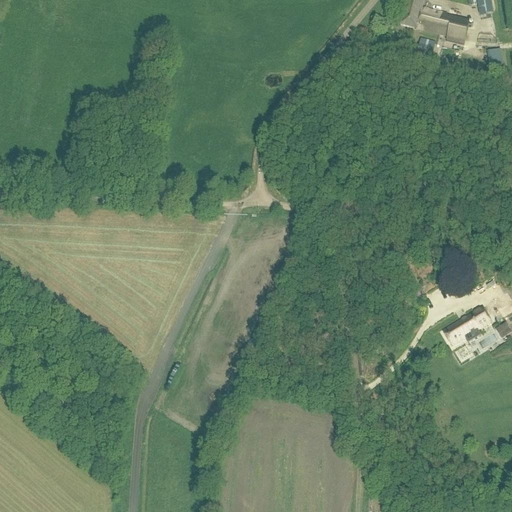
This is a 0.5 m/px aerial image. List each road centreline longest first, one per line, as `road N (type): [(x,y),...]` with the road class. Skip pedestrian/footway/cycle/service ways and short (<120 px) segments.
road 1 (unclassified): [(511,219),(258,205),(269,138),(376,0)]
road 2 (track): [(334,211),(358,395),(357,511)]
road 3 (track): [(0,193),(258,205)]
